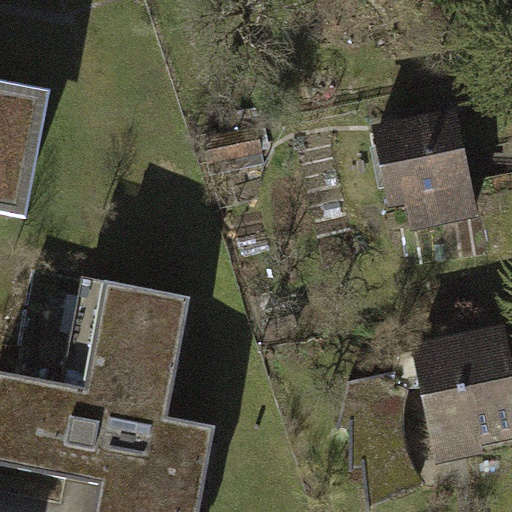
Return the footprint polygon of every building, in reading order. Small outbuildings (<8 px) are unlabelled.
[(294,0),(299,12),(327,0),(294,0)] [(0,234),(18,238),(41,104),(0,96),(0,234)] [(453,120),(369,139),(386,213),(405,209),(414,247),(479,232),(453,120)] [(192,304),(112,288),(91,393),(4,375),(0,394),(0,469),(99,489),(94,511),(208,511),(226,423),(170,412),(192,304)] [(511,389),(502,341),(402,361),(423,465),(511,447),(511,389)] [(425,481),(403,375),(352,386),(374,491),(425,481)]
